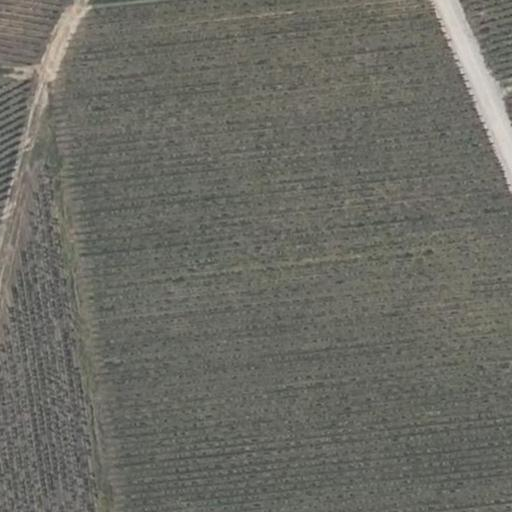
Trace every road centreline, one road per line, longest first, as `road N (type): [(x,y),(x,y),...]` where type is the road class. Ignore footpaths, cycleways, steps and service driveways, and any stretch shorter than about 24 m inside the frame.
road 1 (track): [(34,104),(56,179),(101,511)]
road 2 (track): [(0,260),(34,104),(75,0)]
road 3 (track): [(511,155),(443,0)]
